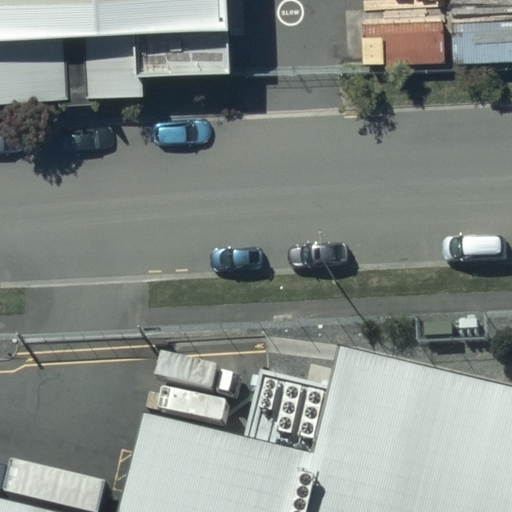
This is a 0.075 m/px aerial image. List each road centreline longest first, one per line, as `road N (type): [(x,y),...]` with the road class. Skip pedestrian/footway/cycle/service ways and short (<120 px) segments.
road 1 (unclassified): [(511,171),(0,195)]
road 2 (unknown): [(268,183),(267,82),(273,24),(285,0)]
